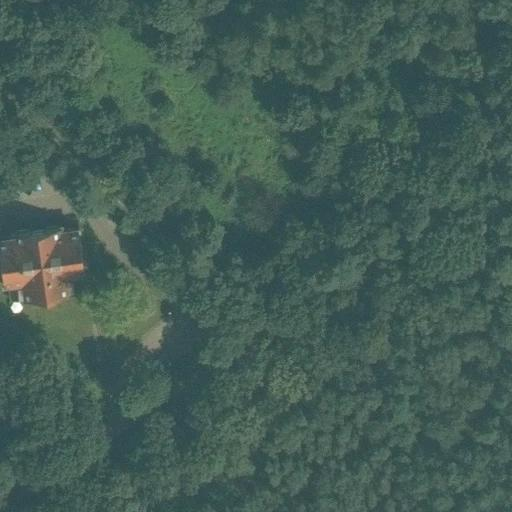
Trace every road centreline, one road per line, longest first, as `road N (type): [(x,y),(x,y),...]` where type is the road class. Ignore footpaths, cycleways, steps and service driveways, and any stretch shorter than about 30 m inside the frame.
road 1 (unclassified): [(0,501),(263,334)]
road 2 (track): [(263,334),(511,181)]
